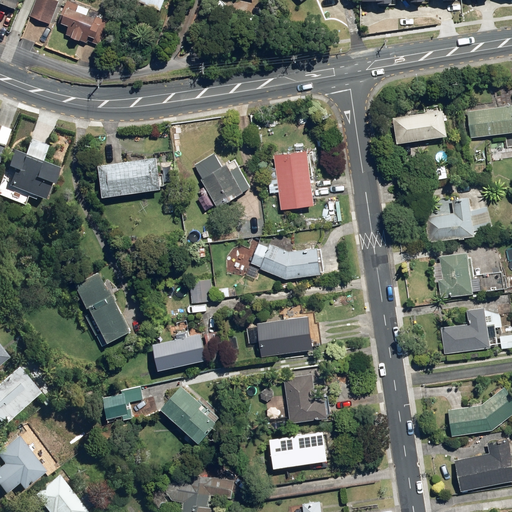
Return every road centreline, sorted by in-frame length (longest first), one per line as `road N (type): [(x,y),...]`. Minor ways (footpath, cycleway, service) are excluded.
road 1 (residential): [(348,69),(414,511)]
road 2 (tertiary): [(348,69),(104,104),(0,77)]
road 3 (tertiary): [(511,41),(348,69)]
